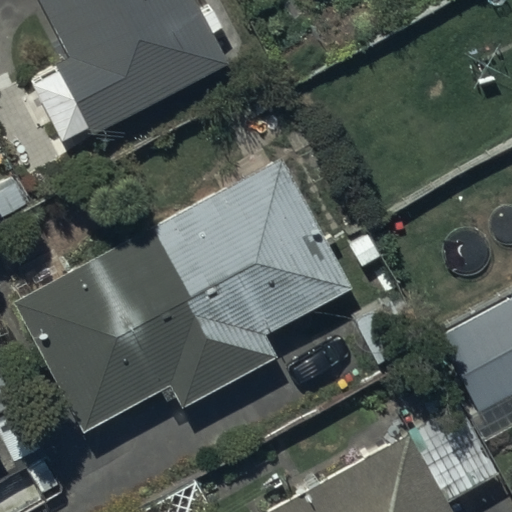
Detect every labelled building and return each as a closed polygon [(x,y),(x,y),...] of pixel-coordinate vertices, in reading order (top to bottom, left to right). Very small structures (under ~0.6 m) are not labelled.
[(41,0),(68,50),(54,58),(56,64),(30,77),(61,135),(87,121),(91,128),(226,57),(212,28),(221,23),(212,5),(202,11),(195,0),(41,0)] [(147,226),(12,297),(80,426),(169,380),(180,401),(274,351),(263,329),(350,283),(282,155),(147,226)] [(392,296),(353,316),(376,362),(416,341),(392,296)] [(511,301),(443,338),(483,412),(511,396),(511,301)] [(262,511),(434,511),(394,438),(262,511)] [(40,451),(0,475),(0,511),(19,511),(46,497),(42,490),(57,481),(40,451)]
